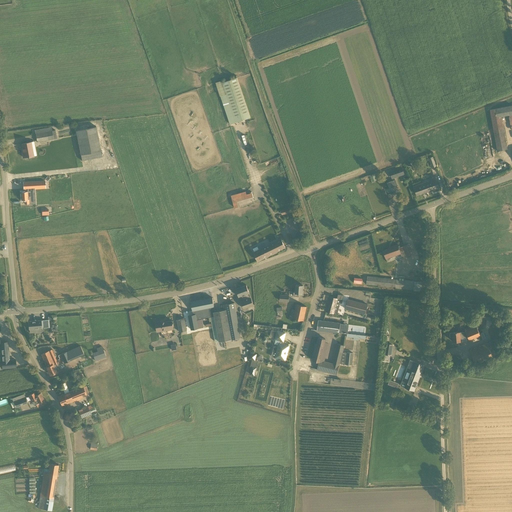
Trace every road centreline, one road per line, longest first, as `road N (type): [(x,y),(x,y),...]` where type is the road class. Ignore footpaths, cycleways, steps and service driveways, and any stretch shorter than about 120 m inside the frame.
road 1 (tertiary): [(15,311),(191,290),(311,248)]
road 2 (track): [(229,0),(318,246)]
road 3 (unclassified): [(68,511),(62,422),(15,311)]
road 4 (unclassified): [(438,380),(431,205)]
road 5 (unclassified): [(15,311),(0,149)]
road 6 (unclassified): [(294,380),(314,298),(311,248)]
road 7 (track): [(443,511),(438,380)]
road 8 (track): [(289,511),(294,380)]
road 9 (tertiary): [(311,248),(431,205)]
